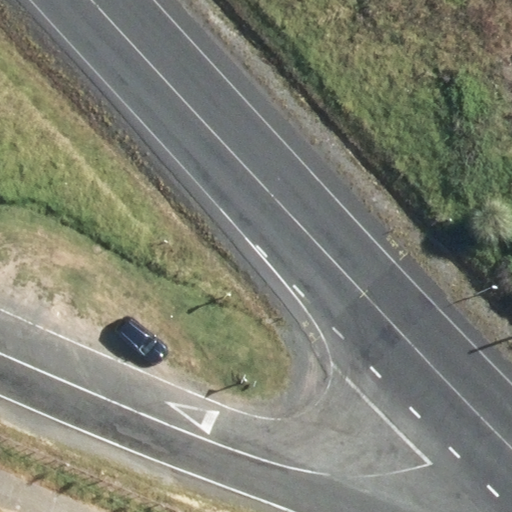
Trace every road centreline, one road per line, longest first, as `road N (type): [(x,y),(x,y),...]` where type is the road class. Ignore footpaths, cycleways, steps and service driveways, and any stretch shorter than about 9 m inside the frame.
road 1 (tertiary): [(101,0),(468,402)]
road 2 (residential): [(0,347),(152,417),(269,459),(356,466),(423,450),(468,402)]
